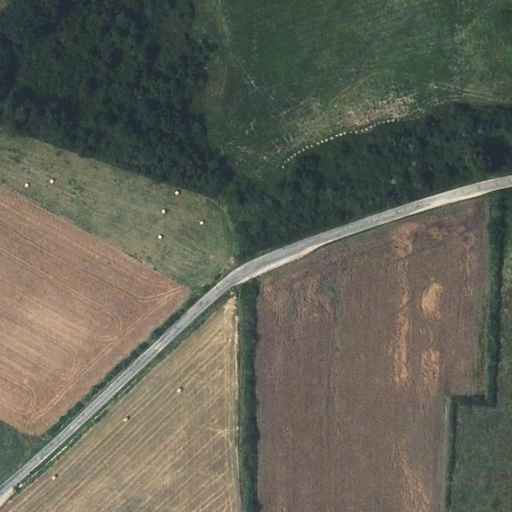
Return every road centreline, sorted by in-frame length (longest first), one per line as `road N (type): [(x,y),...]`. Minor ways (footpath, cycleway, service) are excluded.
road 1 (unclassified): [(511,182),(336,238),(229,284),(0,493)]
road 2 (unknown): [(251,511),(248,274)]
